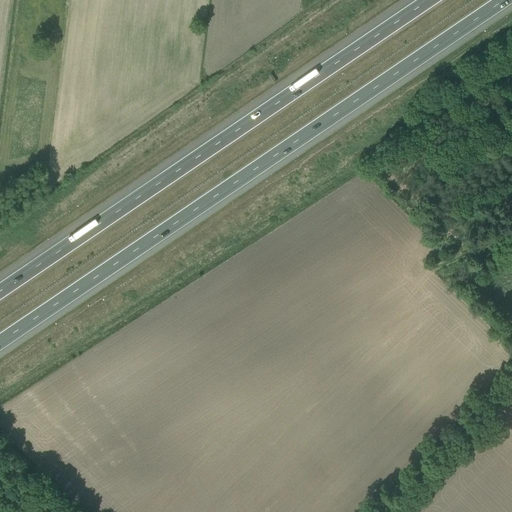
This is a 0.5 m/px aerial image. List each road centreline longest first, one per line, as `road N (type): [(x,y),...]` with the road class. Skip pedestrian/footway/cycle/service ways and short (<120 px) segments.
road 1 (motorway): [(0,342),(504,0)]
road 2 (motorway): [(429,0),(0,291)]
